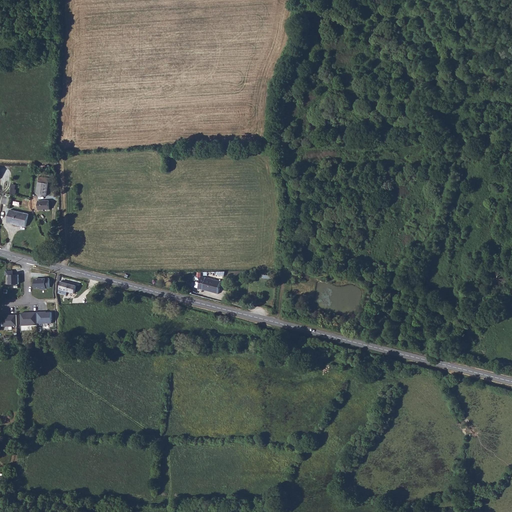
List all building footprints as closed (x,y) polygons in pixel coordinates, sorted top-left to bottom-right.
[(49,179),(38,178),(35,195),(46,197),(49,179)] [(49,201),(38,201),(38,211),(50,211),(49,201)] [(11,222),(26,226),(29,214),(14,210),(11,222)] [(13,270),(6,270),(5,276),(10,276),(11,285),(20,284),(19,275),(13,275),(13,270)] [(218,291),(221,279),(202,274),(198,287),(218,291)] [(49,289),(50,278),(34,278),(34,288),(49,289)] [(69,293),(84,298),(87,287),(71,283),(69,293)] [(20,313),(21,325),(38,325),(37,324),(37,311),(22,312),(20,313)] [(45,311),(37,311),(37,324),(52,323),(52,312),(45,312),(45,311)] [(17,325),(16,314),(3,315),(3,326),(17,325)]
